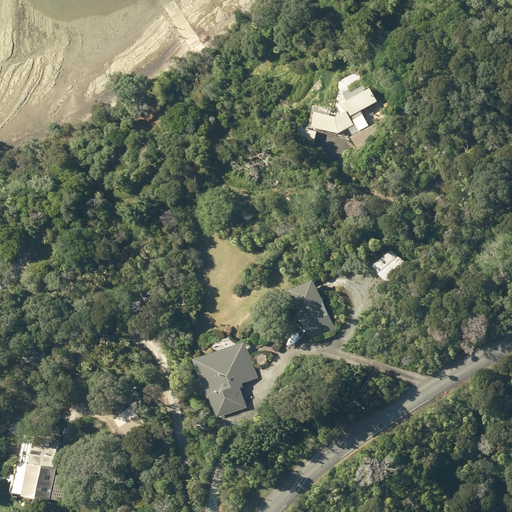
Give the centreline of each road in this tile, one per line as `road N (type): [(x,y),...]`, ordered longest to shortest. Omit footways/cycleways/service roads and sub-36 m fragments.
road 1 (tertiary): [(268,511),(402,405),(511,343)]
road 2 (residential): [(123,268),(180,402),(214,511)]
